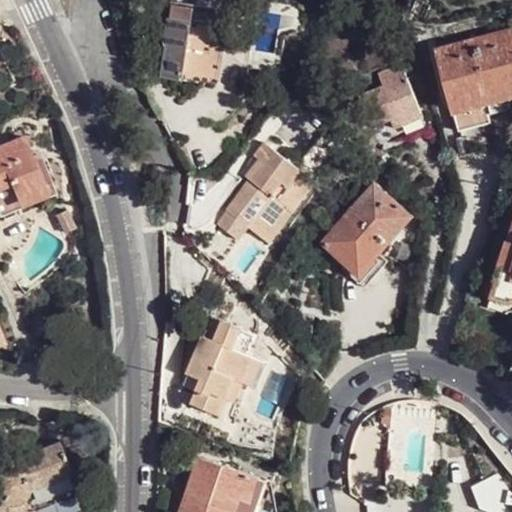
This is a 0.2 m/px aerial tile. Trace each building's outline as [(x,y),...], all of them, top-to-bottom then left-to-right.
[(206,81),(213,38),(216,10),(171,3),(165,44),(169,45),(164,78),(173,79),(182,80),(183,78),(206,81)] [(511,29),(437,50),(459,132),(490,124),(489,117),(508,111),(511,103),(507,90),(511,88),(511,29)] [(227,40),(213,38),(206,81),(221,83),(227,40)] [(398,115),(403,127),(408,137),(427,128),(399,65),(376,74),(381,87),(359,97),(372,126),(388,120),(398,115)] [(393,132),(403,127),(398,115),(388,120),(393,132)] [(50,196),(26,137),(12,143),(0,147),(0,211),(1,215),(50,196)] [(270,145),(261,157),(266,161),(276,149),(270,145)] [(288,206),(294,211),(317,181),(276,149),(266,161),(261,157),(247,175),(250,178),(254,181),(248,188),(244,185),(227,207),(249,226),(257,216),(271,227),(288,206)] [(250,178),(244,185),(248,188),(254,181),(250,178)] [(413,216),(375,184),(348,216),(323,244),(334,254),(324,267),(336,277),(347,265),(360,276),(413,216)] [(268,247),(294,211),(288,206),(271,227),(257,216),(249,226),(245,231),(268,247)] [(508,302),(511,303),(511,230),(508,244),(505,244),(493,281),(497,283),(491,300),(507,305),(508,302)] [(511,303),(508,302),(507,305),(491,300),(489,308),(507,315),(509,314),(511,312),(511,303)] [(244,382),(256,356),(248,353),(256,333),(234,324),(212,315),(189,373),(202,380),(193,403),(219,415),(227,398),(233,400),(235,401),(244,382)] [(273,370),(291,379),(297,382),(300,374),(281,355),(273,370)] [(266,361),(256,356),(244,382),(256,387),(266,361)] [(401,411),(396,484),(430,487),(435,415),(401,411)] [(60,441),(15,458),(19,467),(14,465),(10,465),(7,465),(5,465),(0,467),(0,511),(39,511),(81,495),(60,441)] [(251,501),(259,477),(201,458),(190,489),(181,511),(235,511),(241,498),(251,501)] [(267,481),(259,477),(251,501),(241,498),(235,511),(256,511),(257,509),(267,481)]
